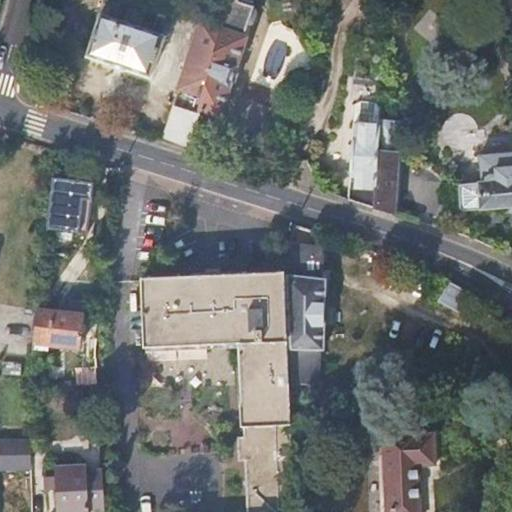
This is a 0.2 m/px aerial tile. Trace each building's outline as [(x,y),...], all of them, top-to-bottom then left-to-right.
[(149,77),(168,20),(108,0),(104,0),(87,57),(149,77)] [(228,0),(226,0),(221,23),(220,28),(202,98),(202,101),(200,108),(220,115),(245,36),(243,35),(253,8),(228,0)] [(202,98),(220,28),(201,22),(180,87),(186,89),(185,96),(202,101),(202,98)] [(356,109),(355,120),(369,121),(369,127),(379,128),(380,114),(380,106),(362,104),(356,109)] [(164,140),(189,146),(198,115),(172,107),(164,140)] [(355,120),(350,200),(373,207),(379,128),(369,127),(369,121),(355,120)] [(379,128),(373,207),(394,214),(399,153),(395,152),(396,137),(390,137),(391,129),(379,128)] [(92,182),(52,174),(46,229),(79,233),(80,193),(92,195),(92,182)] [(511,179),(462,184),(460,185),(458,191),(454,191),(451,195),(451,200),(455,204),(459,204),(460,210),(464,212),(511,208),(511,179)] [(290,367),(291,385),(320,385),(320,351),(324,349),(323,281),(320,281),(324,244),(293,243),(288,276),(287,277),(290,367)] [(292,511),(284,273),(141,280),(142,350),(240,346),(242,438),(235,437),(236,462),(243,461),(245,511),(292,511)] [(465,316),(477,296),(472,293),(449,283),(439,301),(465,316)] [(84,317),(36,311),(32,346),(79,352),(84,317)] [(421,511),(420,467),(435,467),(432,438),(418,437),(418,434),(384,434),(386,511),(421,511)] [(0,469),(31,469),(31,437),(0,437),(0,469)] [(101,510),(99,470),(82,472),(82,466),(51,468),(51,478),(51,489),(52,511),(83,511),(101,510)] [(51,489),(51,478),(40,477),(41,490),(51,489)]
